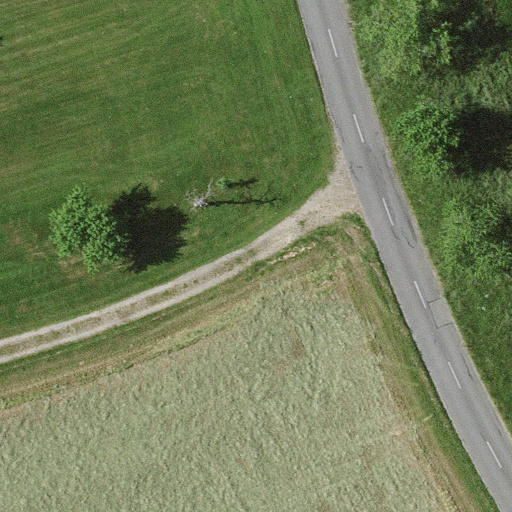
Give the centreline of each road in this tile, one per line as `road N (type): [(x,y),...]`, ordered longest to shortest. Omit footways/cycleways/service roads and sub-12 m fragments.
road 1 (unclassified): [(511,495),(480,447),(375,180),(322,0)]
road 2 (track): [(0,351),(175,292),(375,180)]
